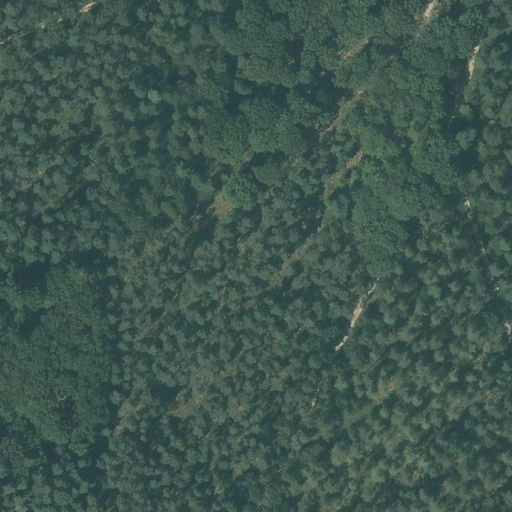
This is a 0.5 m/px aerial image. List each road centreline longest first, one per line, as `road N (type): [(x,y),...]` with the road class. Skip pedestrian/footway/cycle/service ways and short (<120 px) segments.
road 1 (track): [(419,179),(256,511)]
road 2 (track): [(511,339),(446,128)]
road 3 (track): [(419,179),(400,152),(394,117),(430,0)]
road 4 (track): [(446,128),(487,0)]
road 5 (track): [(0,44),(112,0)]
